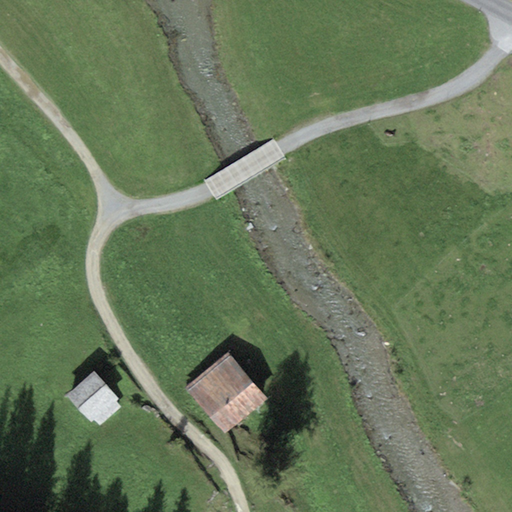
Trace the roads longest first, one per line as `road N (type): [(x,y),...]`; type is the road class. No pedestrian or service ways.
road 1 (track): [(0,53),(96,175),(109,220),(92,251),(93,278),(108,329),(224,476),(237,511)]
road 2 (track): [(109,220),(210,190),(327,125),(465,82),(511,21)]
